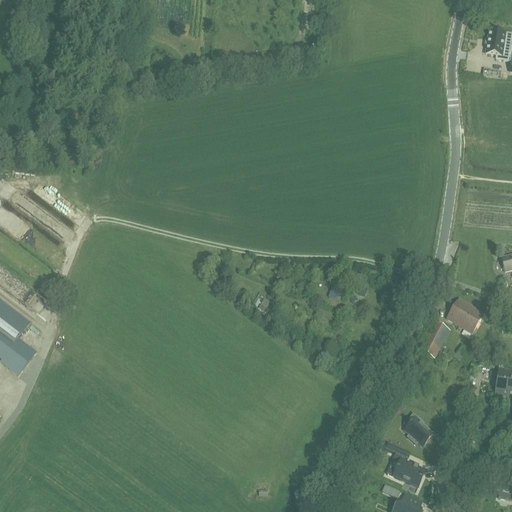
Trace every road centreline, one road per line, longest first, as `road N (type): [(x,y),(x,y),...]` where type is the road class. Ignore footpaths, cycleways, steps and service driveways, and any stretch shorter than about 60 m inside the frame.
road 1 (unclassified): [(323,511),(437,267),(453,176),(451,66),(462,0)]
road 2 (unknown): [(429,295),(339,255),(242,249),(100,216),(76,234),(65,264)]
